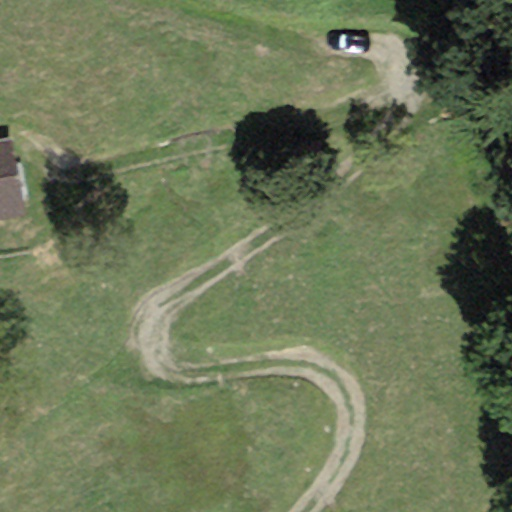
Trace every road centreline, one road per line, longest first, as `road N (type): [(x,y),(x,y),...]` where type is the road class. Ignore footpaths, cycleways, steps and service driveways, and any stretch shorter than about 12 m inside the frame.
road 1 (track): [(302,511),(349,449),(347,401),(326,377),(289,365),(164,370),(148,349),(150,325),(341,171),(387,114),(395,82),(385,58),(368,47),(148,0)]
road 2 (track): [(395,82),(61,180)]
